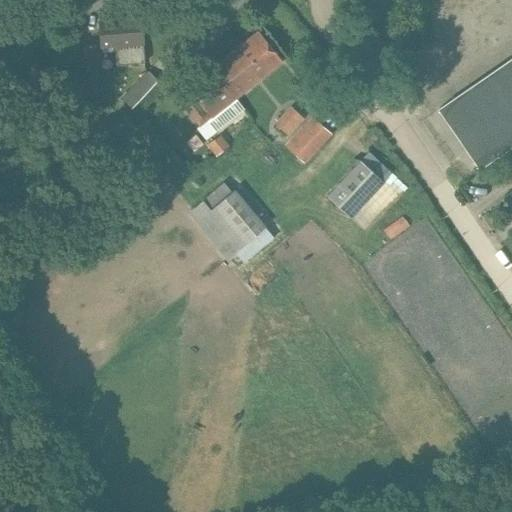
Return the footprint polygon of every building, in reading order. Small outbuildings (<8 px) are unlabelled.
[(144,63),(140,18),(98,21),(100,47),(114,46),(116,65),(144,63)] [(211,68),(235,98),(282,61),(258,31),(211,68)] [(85,75),(98,75),(97,45),(84,46),(85,75)] [(511,58),(440,108),(482,169),(511,148),(511,58)] [(243,108),(235,98),(211,68),(187,88),(177,97),(200,126),(207,120),(215,131),(241,111),(243,108)] [(161,85),(149,73),(124,101),(135,112),(161,85)] [(356,109),(337,83),(325,92),(344,118),(356,109)] [(274,125),(290,136),(305,115),(290,104),(274,125)] [(332,134),(311,115),(283,145),(304,164),(332,134)] [(221,136),(207,146),(215,156),(228,146),(221,136)] [(392,174),(368,151),(327,195),(351,218),(392,174)] [(231,192),(224,183),(187,213),(225,260),(235,252),(243,262),(274,238),(234,189),(231,192)] [(402,217),(383,231),(389,239),(408,226),(402,217)]
